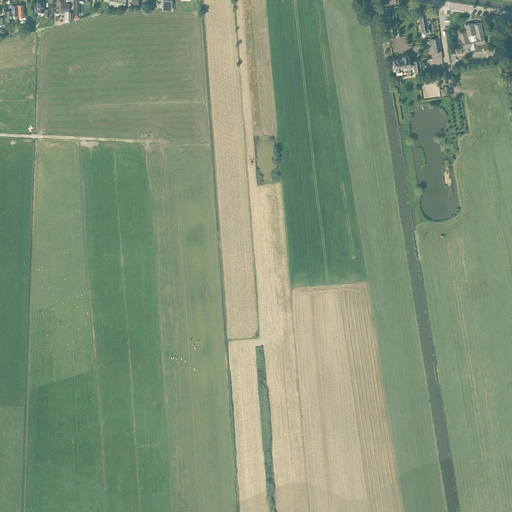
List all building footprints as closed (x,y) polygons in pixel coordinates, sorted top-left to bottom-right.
[(55,8),(55,13),(59,13),(65,13),(65,21),(68,21),(73,21),(73,12),(69,12),(69,11),(69,9),(69,4),(65,4),(64,0),(57,0),(57,7),(57,8),(55,8)] [(79,2),(88,3),(88,0),(78,0),(79,0),(78,0),(75,0),(75,15),(79,15),(79,2)] [(109,9),(115,10),(116,9),(120,10),(120,6),(124,6),(125,0),(110,0),(110,4),(109,9)] [(163,0),(163,2),(163,10),(171,10),(171,1),(171,0),(163,0)] [(7,11),(8,22),(12,22),(12,15),(15,15),(15,18),(18,18),(17,14),(18,14),(17,5),(11,6),(12,12),(11,12),(11,11),(7,11)] [(418,14),(421,34),(429,32),(426,13),(418,14)] [(466,30),(461,32),(462,40),(461,40),(463,48),(471,46),(472,49),(479,48),(478,45),(485,43),(483,35),(482,35),(480,28),(482,27),(481,22),(473,24),(473,23),(472,23),(466,25),(466,24),(465,25),(466,30)] [(439,37),(429,39),(430,46),(432,45),(433,52),(441,51),(439,37)] [(393,59),(394,67),(395,67),(396,74),(399,74),(400,77),(403,76),(403,71),(411,70),(412,75),(415,74),(415,72),(421,71),(420,63),(419,59),(412,60),(413,60),(410,61),(409,56),(408,56),(408,53),(402,54),(402,57),(393,59)]
